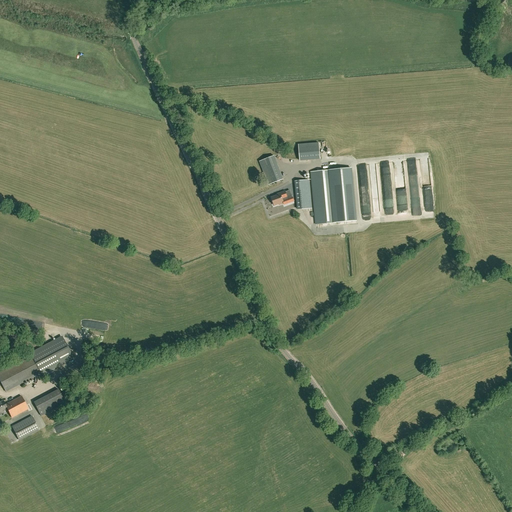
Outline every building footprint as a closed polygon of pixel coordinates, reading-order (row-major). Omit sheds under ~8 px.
[(300,161),(310,160),(309,144),(299,145),(300,161)] [(351,168),(311,172),(316,225),(356,221),(351,168)] [(279,170),(265,175),(265,176),(268,185),(283,179),(282,176),(279,170)] [(309,180),(296,181),(295,181),(298,209),(311,208),(309,180)] [(277,195),(271,197),(274,205),(279,204),(279,205),(283,203),(284,205),(294,201),(292,195),(287,196),(285,192),(285,191),(280,193),(277,194),(277,195)] [(29,353),(30,355),(0,371),(0,380),(5,391),(40,373),(41,375),(61,364),(61,365),(74,359),(62,336),(29,353)] [(58,389),(34,402),(41,416),(65,403),(58,389)] [(3,401),(0,402),(0,411),(7,408),(12,417),(19,414),(28,409),(21,396),(5,404),(3,401)] [(39,430),(32,416),(12,427),(19,440),(39,430)]
